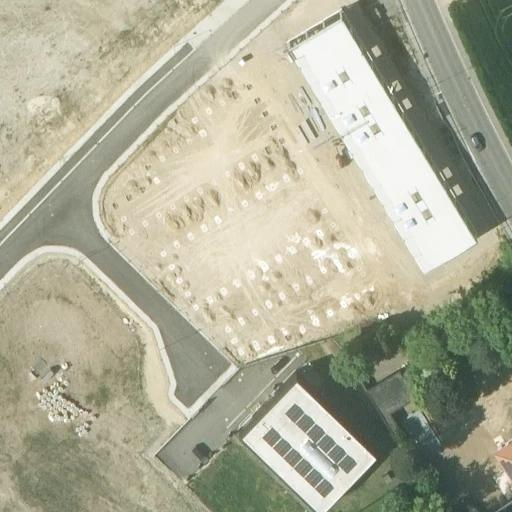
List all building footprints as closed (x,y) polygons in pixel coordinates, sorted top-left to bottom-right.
[(280,40),(421,271),(482,234),(341,3),(280,40)] [(238,428),(319,506),(376,448),(295,369),(238,428)] [(401,371),(368,391),(381,414),(389,409),(415,393),(401,371)] [(440,444),(418,407),(411,412),(410,410),(407,412),(408,414),(401,418),(423,455),(440,444)] [(398,424),(389,409),(381,414),(391,429),(398,424)] [(511,435),(496,446),(511,470),(511,435)] [(511,511),(511,494),(488,511),(489,511),(511,511)]
